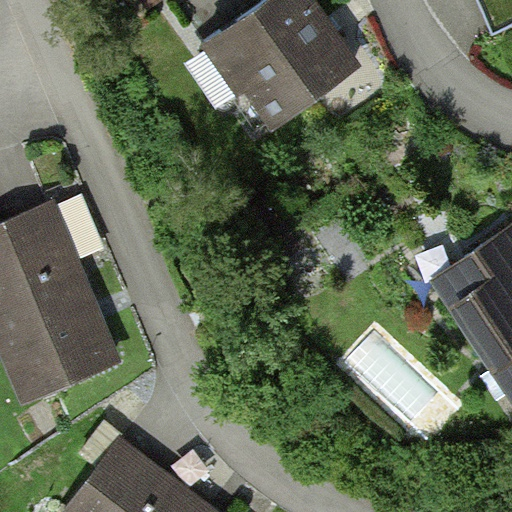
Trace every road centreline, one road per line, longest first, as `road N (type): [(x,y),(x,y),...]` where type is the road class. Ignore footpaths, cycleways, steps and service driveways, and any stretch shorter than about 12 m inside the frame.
road 1 (residential): [(39,0),(195,383),(236,443),(293,491),(338,511)]
road 2 (residential): [(400,0),(444,73),(511,117)]
